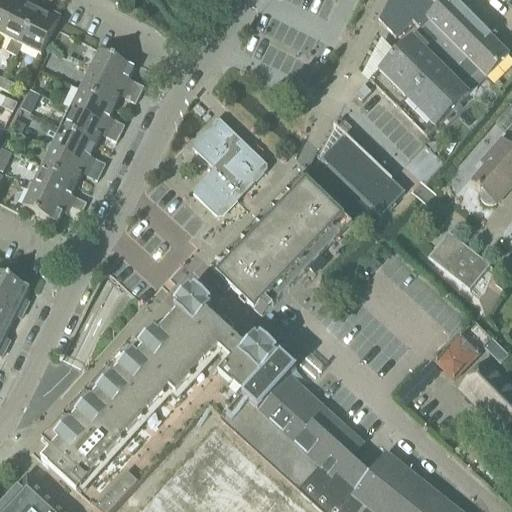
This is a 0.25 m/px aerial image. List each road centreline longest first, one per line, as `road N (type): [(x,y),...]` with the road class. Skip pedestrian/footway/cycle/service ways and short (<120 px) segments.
road 1 (residential): [(85,269),(195,79)]
road 2 (residential): [(400,167),(332,106),(221,52)]
road 3 (residential): [(0,431),(85,269)]
road 4 (residential): [(195,79),(164,52),(66,0)]
